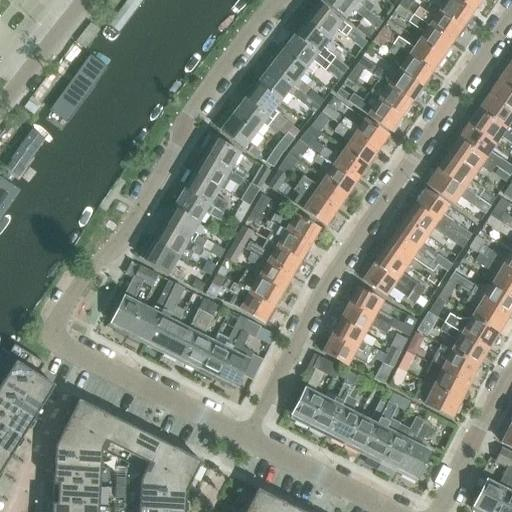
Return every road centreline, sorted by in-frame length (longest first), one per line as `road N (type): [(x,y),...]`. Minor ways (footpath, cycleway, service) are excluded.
road 1 (residential): [(247,439),(320,288),(511,9)]
road 2 (residential): [(82,355),(54,331),(56,313),(77,277),(126,236),(191,108),(281,0)]
road 3 (residential): [(247,439),(82,355)]
road 4 (residential): [(82,355),(15,511)]
road 5 (residential): [(436,511),(511,368)]
road 6 (residential): [(388,511),(247,439)]
road 7 (residential): [(0,113),(89,0)]
